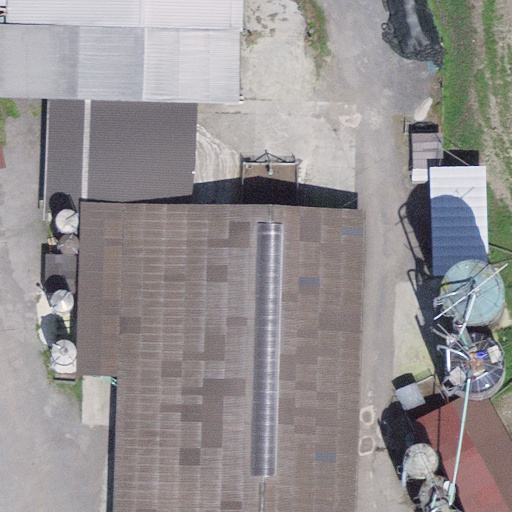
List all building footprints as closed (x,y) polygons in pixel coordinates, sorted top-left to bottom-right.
[(0,0),(0,102),(244,110),(247,0),(0,0)] [(0,186),(14,183),(0,127),(0,186)] [(488,172),(433,175),(438,281),(493,278),(488,172)] [(348,511),(358,213),(75,204),(69,375),(112,376),(107,511),(348,511)] [(511,511),(511,453),(479,389),(420,420),(466,511),(511,511)]
